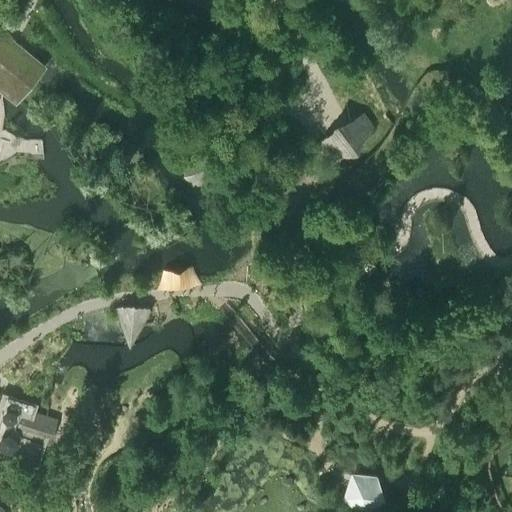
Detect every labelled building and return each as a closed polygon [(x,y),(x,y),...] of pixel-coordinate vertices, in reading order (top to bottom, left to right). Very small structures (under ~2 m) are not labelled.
[(0,31),(0,84),(2,86),(6,89),(18,99),(36,76),(44,67),(40,64),(23,50),(12,42),(0,31)] [(364,106),(333,108),(327,124),(342,136),(370,117),(364,106)] [(178,257),(160,265),(161,273),(161,286),(197,284),(196,270),(196,263),(178,257)] [(122,328),(127,344),(137,326),(148,305),(131,296),(114,304),(122,328)] [(11,395),(1,393),(0,397),(0,446),(48,459),(58,418),(37,412),(39,403),(11,395)] [(383,486),(379,472),(352,472),(343,496),(364,511),(386,497),(383,486)]
